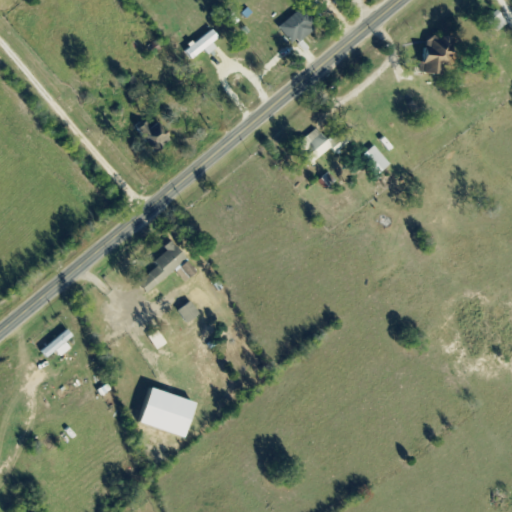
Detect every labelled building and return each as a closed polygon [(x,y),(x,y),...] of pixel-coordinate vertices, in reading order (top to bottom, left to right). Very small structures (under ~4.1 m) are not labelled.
[(319,24),(303,6),(277,29),(292,47),(319,24)] [(505,22),(494,12),(485,22),(496,32),(505,22)] [(446,68),(448,38),(422,36),(418,74),(439,76),(440,67),(446,68)] [(169,141),(156,122),(150,126),(146,121),(135,129),(152,153),(169,141)] [(333,153),(349,139),(341,130),(326,144),(312,129),(292,148),(309,166),(328,147),(333,153)] [(375,176),(388,165),(371,146),(358,157),(375,176)] [(136,284),(146,294),(184,258),(170,243),(151,261),(156,266),(136,284)] [(194,272),(185,262),(175,272),(184,282),(194,272)] [(197,314),(188,302),(176,311),(185,323),(197,314)]
